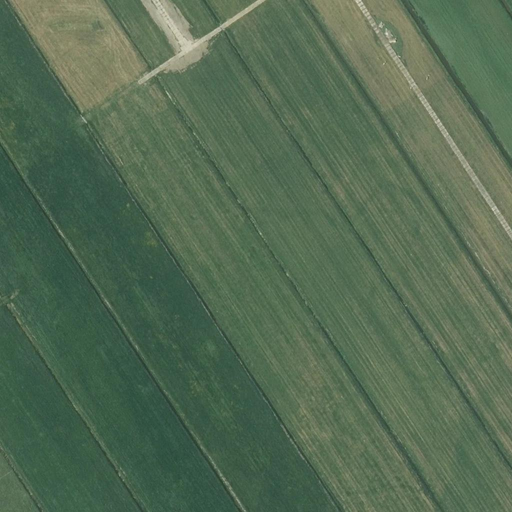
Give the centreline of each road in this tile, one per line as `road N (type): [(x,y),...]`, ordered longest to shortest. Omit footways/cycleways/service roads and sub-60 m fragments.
road 1 (track): [(358,0),(511,235)]
road 2 (track): [(139,82),(261,0)]
